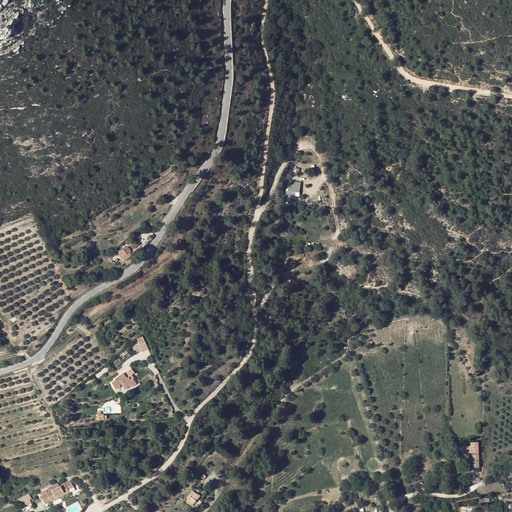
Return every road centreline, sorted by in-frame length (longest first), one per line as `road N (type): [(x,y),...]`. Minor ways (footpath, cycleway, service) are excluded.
road 1 (track): [(123,496),(170,461),(194,413),(254,337),(248,249),(272,101),(261,36),(267,0)]
road 2 (tertiary): [(0,372),(37,357),(85,299),(139,265),(214,154),(227,91),(227,0)]
road 3 (track): [(257,213),(288,157),(313,149),(338,229),(322,262)]
road 4 (track): [(356,0),(405,75),(511,96)]
road 5 (track): [(203,511),(266,418),(308,378)]
